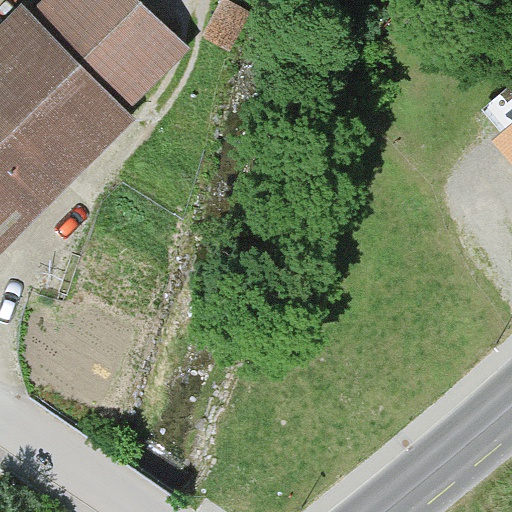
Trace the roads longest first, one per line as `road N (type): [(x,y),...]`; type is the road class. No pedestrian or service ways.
road 1 (secondary): [(511,403),(380,511)]
road 2 (residential): [(0,416),(139,511)]
